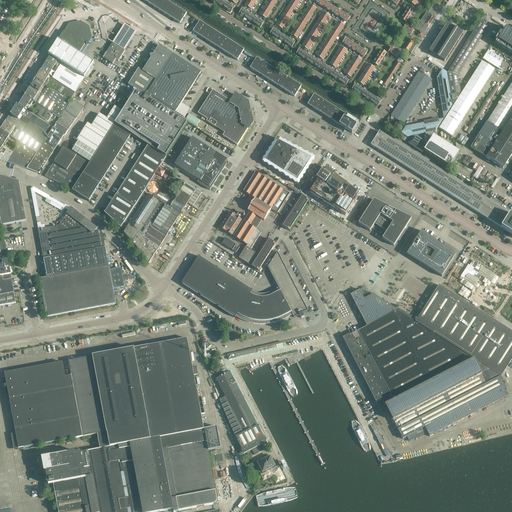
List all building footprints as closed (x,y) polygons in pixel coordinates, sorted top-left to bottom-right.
[(160,11),(166,1),(165,0),(159,0),(155,8),(160,11)] [(302,3),(303,1),(301,0),(292,0),(290,4),(296,8),(297,7),(298,8),(299,6),(298,5),(300,2),(302,3)] [(333,6),(326,2),(322,0),(315,0),(315,2),(322,7),(330,12),(333,6)] [(165,14),(171,4),(166,1),(160,11),(165,14)] [(254,5),(248,1),(245,5),(251,9),(254,5)] [(170,18),(176,7),(171,4),(165,14),(170,18)] [(266,18),(272,9),(266,5),(264,8),(262,7),(261,8),(263,9),(260,14),(266,18)] [(175,21),(182,10),(176,7),(170,18),(175,21)] [(294,15),(292,14),(294,11),(290,9),(289,10),(287,9),(281,17),(284,19),(285,17),(289,20),(289,19),(291,20),(292,18),(290,17),(291,15),(293,16),(294,15)] [(180,24),(187,14),(182,10),(175,21),(180,24)] [(412,15),(411,14),(412,14),(406,11),(404,15),(410,19),(412,15)] [(329,17),(330,16),(323,12),(321,16),(324,17),(323,19),(327,21),(328,19),(330,20),(331,18),(329,17)] [(308,22),(311,17),(304,13),(304,14),(302,13),(301,15),(303,16),(302,17),(306,19),(305,21),(308,22)] [(407,23),(410,19),(404,15),(401,19),(407,23)] [(434,17),(431,15),(429,17),(428,19),(427,21),(426,23),(425,25),(428,27),(434,17)] [(327,21),(323,19),(324,17),(321,16),(318,21),(324,25),(325,24),(327,25),(328,23),(326,22),(327,21)] [(289,23),(287,22),(289,20),(285,17),(284,19),(281,17),(276,25),(283,29),(286,24),(287,25),(289,23)] [(302,31),(308,22),(305,21),(306,19),(302,17),(301,19),(299,18),(298,20),(300,21),(299,22),(297,21),(296,23),(297,24),(297,25),(301,27),(300,29),(302,31)] [(458,75),(488,28),(485,26),(487,23),(481,20),(480,23),(479,22),(447,73),(451,95),(460,93),(458,75)] [(324,28),(326,27),(324,25),(318,21),(313,29),(319,33),(320,32),(321,33),(322,32),(321,31),(323,27),(324,28)] [(339,34),(345,26),(338,22),(336,21),(335,23),(337,24),(334,27),(333,26),(332,28),(333,29),(333,30),(339,34)] [(82,54),(87,46),(90,46),(89,43),(92,38),(89,27),(81,22),(69,24),(59,41),(58,40),(48,55),(50,56),(85,78),(94,63),(81,55),(82,54)] [(122,27),(113,43),(125,50),(135,35),(137,30),(125,23),(122,27)] [(445,61),(463,33),(448,24),(430,52),(445,61)] [(202,38),(209,28),(204,25),(201,30),(198,35),(202,38)] [(297,38),(302,31),(300,29),(301,27),(297,25),(295,27),(294,26),(293,28),(294,29),(291,34),(297,38)] [(206,41),(213,30),(209,28),(202,38),(206,41)] [(511,31),(506,28),(495,44),(511,54),(511,31)] [(319,37),(320,35),(318,34),(319,33),(313,29),(307,38),(314,42),(314,41),(316,42),(317,40),(315,39),(317,36),(319,37)] [(211,44),(217,33),(213,30),(206,41),(211,44)] [(334,43),(339,35),(339,34),(333,30),(332,31),(331,30),(330,32),(331,33),(329,36),(327,35),(326,37),(328,38),(327,38),(334,43)] [(215,46),(222,36),(217,33),(211,44),(215,46)] [(220,49),(226,39),(222,36),(215,46),(220,49)] [(314,45),(315,43),(313,42),(314,42),(307,38),(302,46),(308,50),(309,49),(310,50),(312,48),(310,47),(312,44),(314,45)] [(224,52),(231,42),(226,39),(220,49),(224,52)] [(411,53),(416,45),(409,40),(404,48),(411,53)] [(228,55),(235,45),(231,42),(224,52),(228,55)] [(328,51),(332,46),(325,42),(324,44),(322,43),(321,45),(323,46),(322,47),(328,51)] [(119,62),(124,53),(125,50),(113,43),(104,56),(103,58),(113,64),(114,62),(116,60),(119,62)] [(236,53),(239,47),(235,45),(228,55),(233,58),(236,53)] [(147,94),(172,55),(172,54),(171,55),(169,54),(170,53),(159,46),(153,55),(150,55),(151,59),(143,71),(139,69),(128,85),(136,90),(139,92),(138,94),(144,97),(145,95),(146,96),(147,94)] [(323,59),(328,52),(328,51),(322,47),(322,48),(320,47),(319,48),(320,49),(318,53),(317,52),(315,54),(323,59)] [(347,55),(348,53),(346,52),(347,51),(341,47),(335,55),(341,59),(342,59),(344,60),(345,58),(343,57),(345,53),(347,55)] [(176,112),(201,73),(172,55),(147,94),(176,112)] [(85,78),(50,56),(41,71),(49,76),(69,89),(75,93),(85,78)] [(356,69),(362,60),(355,56),(355,57),(353,56),(352,58),(354,59),(352,62),(350,61),(349,63),(350,64),(350,65),(356,69)] [(332,70),(328,67),(324,65),(321,63),(317,60),(313,65),(318,68),(321,70),(324,72),(329,75),(332,70)] [(338,65),(339,63),(336,60),(334,62),(332,60),(330,64),(338,69),(339,66),(338,65)] [(259,74),(266,64),(261,61),(258,66),(255,72),(259,74)] [(401,64),(399,62),(397,61),(394,67),(393,67),(393,68),(392,69),(391,70),(392,70),(390,73),(393,76),(401,64)] [(494,70),(482,62),(479,67),(491,75),(494,70)] [(264,77),(270,67),(266,64),(259,74),(264,77)] [(351,77),(356,69),(350,65),(349,66),(348,64),(347,66),(348,67),(346,71),(345,70),(343,71),(345,72),(345,73),(351,77)] [(375,72),(376,70),(374,69),(375,69),(368,65),(363,73),(369,77),(370,76),(371,77),(373,76),(371,74),(373,71),(375,72)] [(268,80),(275,70),(270,67),(264,77),(268,80)] [(491,75),(479,67),(475,72),(488,80),(491,75)] [(272,83),(279,73),(275,70),(268,80),(272,83)] [(48,78),(49,76),(41,71),(37,76),(36,78),(36,79),(44,85),(45,85),(49,80),(48,79),(48,78)] [(452,106),(446,73),(442,71),(437,79),(444,119),(452,106)] [(432,80),(419,72),(417,76),(429,84),(432,80)] [(488,80),(475,72),(472,77),(485,85),(488,80)] [(277,86),(283,75),(279,73),(272,83),(277,86)] [(386,88),(393,76),(390,73),(388,76),(387,76),(387,77),(386,79),(386,78),(385,80),(382,85),(384,86),(386,88)] [(281,88),(288,78),(283,75),(277,86),(281,88)] [(75,93),(69,89),(49,76),(48,78),(56,83),(52,90),(64,97),(70,101),(75,93)] [(429,84),(417,76),(413,82),(425,90),(429,84)] [(485,85),(472,77),(469,82),(481,90),(485,85)] [(286,91),(292,81),(288,78),(281,88),(286,91)] [(39,93),(44,85),(36,79),(30,88),(39,93)] [(293,89),(297,84),(292,81),(286,91),(290,94),(293,89)] [(425,90),(413,82),(411,86),(423,94),(425,90)] [(481,90),(469,82),(465,87),(478,95),(481,90)] [(423,94),(411,86),(408,89),(421,97),(423,94)] [(70,101),(64,97),(52,90),(48,87),(43,95),(47,98),(55,103),(65,109),(70,101)] [(478,95),(465,87),(462,93),(475,101),(478,95)] [(47,98),(43,95),(39,93),(30,88),(25,96),(36,103),(39,104),(42,107),(47,98)] [(421,97),(408,89),(406,93),(419,101),(421,97)] [(509,120),(511,115),(511,90),(509,89),(498,106),(505,111),(502,115),(509,120)] [(139,92),(136,90),(122,111),(118,117),(115,121),(166,156),(189,120),(176,112),(147,94),(146,96),(145,95),(144,97),(138,94),(139,92)] [(252,123),(250,114),(248,103),(235,94),(234,95),(235,95),(231,102),(224,97),(213,90),(198,114),(207,120),(206,121),(219,129),(217,132),(223,136),(237,145),(237,146),(248,129),(252,123)] [(419,101),(406,93),(404,96),(417,104),(419,101)] [(475,101),(462,93),(459,98),(471,106),(475,101)] [(317,104),(320,99),(314,95),(311,100),(317,104)] [(53,128),(26,111),(26,110),(27,108),(30,110),(31,107),(32,108),(36,103),(25,96),(24,97),(23,97),(23,98),(23,99),(19,105),(18,106),(17,105),(14,110),(31,121),(50,133),(53,128)] [(417,104),(404,96),(402,99),(414,107),(417,104)] [(65,109),(55,103),(47,98),(42,107),(43,107),(53,114),(60,118),(65,109)] [(471,106),(459,98),(456,103),(468,111),(471,106)] [(320,113),(327,103),(320,99),(317,104),(314,109),(320,113)] [(414,107),(402,99),(400,103),(412,111),(414,107)] [(314,109),(317,104),(311,100),(307,105),(314,109)] [(77,118),(83,108),(72,101),(65,111),(77,118)] [(327,117),(333,107),(327,103),(320,113),(327,117)] [(412,111),(400,103),(398,106),(410,114),(412,111)] [(468,111),(456,103),(452,108),(465,116),(468,111)] [(43,107),(42,107),(39,104),(36,109),(40,112),(39,115),(49,121),(53,114),(43,107)] [(410,114),(398,106),(393,113),(406,121),(406,120),(408,121),(409,119),(408,118),(410,114)] [(509,120),(502,115),(505,111),(498,106),(487,122),(502,132),(509,120)] [(118,117),(122,111),(115,107),(111,113),(118,117)] [(333,121),(339,111),(333,107),(327,117),(333,121)] [(465,116),(452,108),(449,113),(462,121),(465,116)] [(50,133),(31,121),(14,110),(10,115),(19,121),(19,120),(27,126),(47,138),(50,133)] [(68,130),(76,119),(65,111),(57,122),(68,130)] [(339,125),(346,115),(339,111),(333,121),(339,125)] [(115,121),(118,117),(111,113),(107,119),(114,124),(115,121)] [(406,121),(393,113),(391,116),(404,124),(406,121)] [(462,121),(449,113),(446,118),(458,126),(462,121)] [(114,124),(107,119),(99,114),(96,120),(110,130),(114,124)] [(47,138),(27,126),(19,120),(19,121),(10,115),(6,122),(27,135),(42,145),(47,138)] [(346,129),(352,119),(346,115),(339,125),(346,129)] [(511,117),(502,132),(486,158),(503,169),(511,155),(511,117)] [(458,126),(446,118),(442,123),(455,131),(458,126)] [(352,133),(359,123),(352,119),(346,129),(352,133)] [(436,131),(443,119),(406,127),(402,134),(407,137),(436,131)] [(110,130),(96,120),(92,126),(106,136),(110,130)] [(42,145),(27,135),(6,122),(1,130),(10,136),(20,142),(37,153),(42,145)] [(502,132),(487,122),(471,148),(486,158),(502,132)] [(68,131),(56,123),(53,128),(64,136),(65,136),(68,131)] [(455,131),(442,123),(439,129),(452,137),(455,131)] [(106,136),(92,126),(87,124),(88,124),(82,132),(101,144),(106,136)] [(115,124),(109,133),(126,144),(128,140),(128,141),(128,140),(131,135),(115,124)] [(48,161),(62,139),(64,136),(53,128),(50,133),(47,138),(42,145),(37,153),(27,169),(39,174),(43,167),(44,168),(49,161),(48,161)] [(0,138),(6,143),(10,136),(1,130),(0,131),(0,138)] [(101,144),(82,132),(77,141),(77,140),(77,141),(78,142),(96,153),(101,144)] [(380,151),(388,137),(379,132),(378,134),(372,143),(371,145),(375,148),(380,151)] [(126,144),(109,133),(103,142),(120,152),(123,147),(124,147),(123,147),(126,144)] [(459,153),(433,136),(424,151),(450,167),(459,153)] [(386,155),(394,141),(388,137),(380,151),(386,155)] [(189,156),(198,142),(192,138),(183,152),(189,156)] [(281,174),(297,149),(277,139),(274,144),(262,162),(281,174)] [(392,158),(400,145),(394,141),(386,155),(392,158)] [(27,169),(37,153),(20,142),(14,152),(4,146),(3,148),(0,152),(0,160),(1,161),(6,162),(10,163),(15,165),(18,166),(22,167),(27,169)] [(96,153),(78,142),(73,151),(90,162),(96,153)] [(120,152),(103,142),(98,150),(115,161),(117,158),(117,157),(120,152)] [(195,159),(204,146),(198,142),(189,156),(195,159)] [(70,151),(73,147),(73,146),(67,143),(64,147),(70,151)] [(144,192),(166,157),(148,145),(145,150),(144,150),(145,150),(141,157),(140,157),(135,166),(135,165),(134,166),(135,166),(131,173),(130,172),(130,173),(124,183),(123,183),(123,184),(119,190),(119,191),(112,201),(112,202),(108,208),(105,213),(104,213),(121,228),(144,192)] [(398,162),(406,149),(400,145),(392,158),(398,162)] [(201,163),(210,149),(204,146),(195,159),(201,163)] [(72,191),(89,164),(64,148),(45,177),(49,178),(52,180),(56,181),(60,183),(63,185),(66,187),(68,188),(72,191)] [(210,163),(216,153),(210,149),(201,163),(207,167),(210,163)] [(298,185),(311,163),(314,158),(297,149),(281,174),(298,185)] [(404,166),(412,153),(406,149),(398,162),(404,166)] [(115,161),(98,150),(93,158),(110,169),(112,165),(113,165),(113,164),(112,164),(115,161)] [(180,169),(189,156),(183,152),(174,166),(180,169)] [(225,164),(227,160),(216,153),(210,163),(223,171),(226,166),(227,165),(225,164)] [(410,170),(419,157),(412,153),(404,166),(410,170)] [(186,173),(195,159),(189,156),(180,169),(186,173)] [(416,174),(425,160),(419,157),(410,170),(416,174)] [(110,169),(93,158),(88,166),(105,177),(107,173),(107,174),(107,173),(110,169)] [(192,177),(201,163),(195,159),(186,173),(192,177)] [(422,178),(431,164),(425,160),(416,174),(422,178)] [(480,166),(481,164),(476,161),(472,167),(478,170),(473,176),(477,179),(481,172),(483,173),(485,169),(480,166)] [(202,175),(206,169),(207,167),(201,163),(192,177),(198,181),(202,175)] [(223,171),(210,163),(207,167),(206,169),(219,177),(223,171)] [(428,182),(437,168),(431,164),(422,178),(428,182)] [(105,177),(88,166),(83,174),(100,184),(102,180),(103,180),(102,180),(105,177)] [(434,186),(443,172),(437,168),(428,182),(434,186)] [(219,177),(206,169),(202,175),(215,183),(219,177)] [(326,169),(310,193),(346,216),(359,195),(326,169)] [(255,199),(259,193),(268,180),(256,172),(244,192),(255,199)] [(440,189),(449,176),(443,172),(434,186),(440,189)] [(100,184),(83,174),(78,182),(95,192),(97,189),(100,184)] [(212,187),(215,183),(202,175),(198,181),(197,183),(210,191),(212,187)] [(26,221),(19,182),(0,176),(0,218),(1,224),(1,225),(26,221)] [(447,193),(455,180),(449,176),(440,189),(447,193)] [(272,197),(279,187),(268,180),(259,193),(270,200),(272,197)] [(453,197),(461,184),(455,180),(447,193),(453,197)] [(95,192),(78,182),(72,191),(89,202),(89,201),(92,196),(93,196),(92,196),(95,192)] [(459,201),(467,188),(461,184),(453,197),(459,201)] [(190,200),(195,191),(185,185),(180,193),(190,200)] [(283,204),(290,194),(279,187),(272,197),(283,204)] [(465,205),(473,191),(467,188),(459,201),(465,205)] [(471,209),(480,195),(473,191),(465,205),(471,209)] [(129,225),(148,195),(144,192),(121,228),(120,229),(124,233),(129,225)] [(168,234),(181,213),(190,200),(180,193),(170,209),(172,210),(160,229),(168,234)] [(264,221),(271,210),(266,206),(270,200),(259,193),(255,199),(248,210),(250,212),(244,222),(244,221),(234,237),(246,245),(256,229),(262,219),(264,221)] [(140,232),(159,202),(148,195),(129,225),(140,232)] [(299,216),(308,201),(309,200),(300,195),(291,210),(299,216)] [(477,213),(486,199),(480,195),(471,209),(477,213)] [(277,213),(283,204),(272,197),(270,200),(266,206),(271,210),(277,213)] [(483,216),(492,203),(486,199),(477,213),(483,216)] [(394,246),(411,219),(396,211),(374,200),(358,224),(370,231),(375,224),(387,232),(382,239),(394,246)] [(149,231),(153,224),(165,206),(159,202),(140,232),(146,236),(149,231)] [(489,220),(498,207),(492,203),(483,216),(489,220)] [(172,210),(170,209),(165,206),(153,224),(160,229),(172,210)] [(495,224),(504,211),(498,207),(489,220),(495,224)] [(116,307),(103,234),(102,234),(97,229),(98,229),(85,219),(84,220),(77,215),(78,214),(71,208),(59,226),(48,228),(38,230),(43,259),(44,259),(47,278),(39,279),(47,317),(108,306),(108,308),(116,307)] [(289,231),(299,216),(291,210),(281,225),(289,231)] [(501,228),(510,215),(504,211),(495,224),(501,228)] [(232,236),(242,220),(230,213),(220,228),(232,236)] [(511,215),(510,215),(501,228),(511,234),(511,215)] [(168,234),(160,229),(153,224),(149,231),(164,240),(168,234)] [(133,243),(140,232),(129,225),(124,233),(126,236),(130,240),(133,243),(132,243),(133,243)] [(251,247),(260,232),(256,229),(246,245),(251,247)] [(164,240),(149,231),(146,236),(151,239),(149,241),(159,248),(164,240)] [(455,256),(442,246),(443,245),(440,243),(439,244),(438,243),(438,242),(435,240),(435,241),(428,236),(429,236),(427,235),(421,231),(407,254),(442,277),(455,256)] [(146,247),(149,241),(151,239),(146,236),(140,232),(133,243),(136,247),(138,250),(140,252),(144,246),(146,247)] [(240,248),(236,245),(225,239),(222,244),(232,251),(233,251),(236,253),(240,248)] [(267,258),(276,244),(267,239),(259,252),(267,258)] [(154,256),(159,248),(149,241),(146,247),(141,254),(145,258),(145,259),(149,264),(153,257),(154,257),(154,256)] [(250,266),(257,254),(246,247),(239,258),(250,266)] [(259,271),(267,258),(259,252),(257,254),(250,266),(259,271)] [(287,270),(278,252),(268,267),(273,278),(287,270)] [(199,295),(217,268),(215,267),(199,257),(190,270),(191,271),(188,277),(187,277),(186,276),(181,284),(199,295)] [(0,276),(11,275),(8,258),(0,259),(0,276)] [(217,306),(235,279),(217,268),(199,295),(217,306)] [(308,310),(287,270),(273,278),(279,289),(271,293),(285,319),(292,315),(294,318),(299,315),(301,318),(304,317),(302,313),(308,310)] [(458,280),(455,285),(466,292),(472,283),(481,288),(485,281),(473,274),(474,273),(472,272),(471,274),(469,276),(469,277),(465,275),(464,277),(469,281),(468,283),(466,281),(464,283),(459,280),(458,280)] [(0,293),(14,291),(11,275),(0,276),(0,293)] [(131,284),(132,284),(132,283),(133,283),(133,282),(133,281),(133,280),(133,279),(132,279),(132,278),(131,277),(130,277),(130,276),(129,276),(128,276),(127,276),(127,277),(126,277),(125,277),(125,278),(124,278),(124,279),(124,280),(124,281),(124,282),(124,283),(124,284),(125,284),(126,285),(127,285),(128,286),(129,285),(130,285),(131,285),(131,284)] [(236,317),(251,292),(252,291),(251,290),(235,279),(217,306),(235,318),(236,317)] [(502,376),(511,359),(511,331),(439,286),(416,322),(373,295),(372,296),(363,289),(360,290),(350,295),(367,326),(344,338),(377,403),(382,400),(403,439),(407,437),(409,442),(427,432),(429,437),(507,397),(505,386),(501,377),(502,376)] [(0,306),(16,304),(14,294),(14,291),(0,293),(0,306)] [(285,319),(271,293),(270,294),(269,294),(268,294),(267,295),(266,295),(264,295),(263,295),(262,295),(261,295),(259,295),(258,295),(257,294),(255,294),(254,293),(252,293),(251,292),(236,317),(237,317),(239,318),(241,320),(243,320),(245,321),(247,322),(249,322),(251,323),(252,323),(254,323),(256,324),(257,324),(259,324),(261,324),(263,324),(265,324),(267,324),(268,324),(270,323),(272,323),(274,323),(275,322),(277,322),(279,321),(282,320),(283,319),(285,319)] [(220,448),(216,427),(204,429),(198,398),(201,397),(200,389),(196,390),(194,375),(198,375),(196,367),(192,368),(187,339),(93,357),(74,361),(69,362),(71,376),(66,377),(63,362),(5,373),(19,449),(97,434),(100,449),(88,451),(44,460),(47,479),(47,480),(45,480),(46,483),(47,483),(48,484),(48,485),(49,484),(53,483),(58,511),(156,511),(173,509),(173,511),(215,504),(217,501),(208,450),(220,448)] [(236,358),(284,346),(283,343),(236,354),(236,358)] [(266,441),(230,373),(231,373),(231,372),(230,372),(230,371),(216,379),(215,379),(215,380),(216,381),(217,381),(217,380),(223,392),(222,393),(223,395),(224,394),(226,397),(219,400),(222,405),(232,428),(237,441),(244,453),(251,449),(255,455),(265,450),(263,447),(267,445),(265,441),(266,441)] [(270,457),(268,458),(264,460),(269,469),(271,469),(272,469),(272,467),(275,466),(270,457)] [(260,462),(258,463),(262,472),(265,471),(267,471),(268,471),(268,469),(269,469),(264,460),(260,462)]
